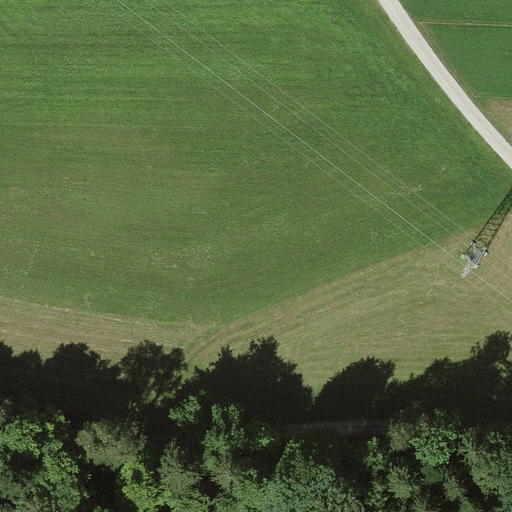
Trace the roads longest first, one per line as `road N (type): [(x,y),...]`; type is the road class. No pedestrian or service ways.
road 1 (track): [(0,397),(115,440),(467,428),(511,442)]
road 2 (track): [(388,0),(444,81),(511,153)]
